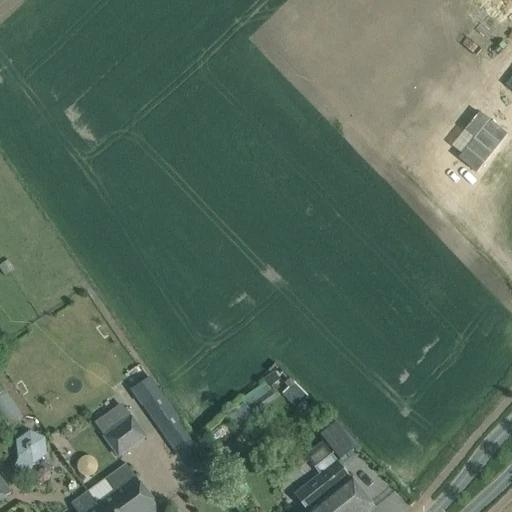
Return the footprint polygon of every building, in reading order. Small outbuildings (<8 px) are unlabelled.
[(382,127),(406,152),(503,58),(501,54),(463,16),(478,0),(406,0),(331,74),(347,90),(373,77),(381,68),(403,57),(412,66),(438,41),(459,30),(420,67),(424,66),(375,114),(382,127)] [(493,154),(479,173),(496,186),(511,163),(511,137),(498,128),(484,147),(493,154)] [(150,376),(131,390),(162,434),(181,421),(150,376)] [(294,383),(283,394),(297,411),(309,398),(294,383)] [(118,457),(145,438),(131,418),(104,438),(118,457)] [(335,423),(319,435),(340,461),(359,446),(335,423)] [(18,459),(15,468),(28,475),(33,465),(47,455),(46,439),(30,432),(16,442),(18,459)] [(367,511),(374,507),(361,491),(337,462),(295,495),(308,511),(367,511)] [(88,494),(101,511),(154,511),(159,509),(126,466),(88,494)] [(0,500),(12,492),(0,475),(0,500)] [(101,511),(88,494),(80,500),(88,510),(85,511),(101,511)]
